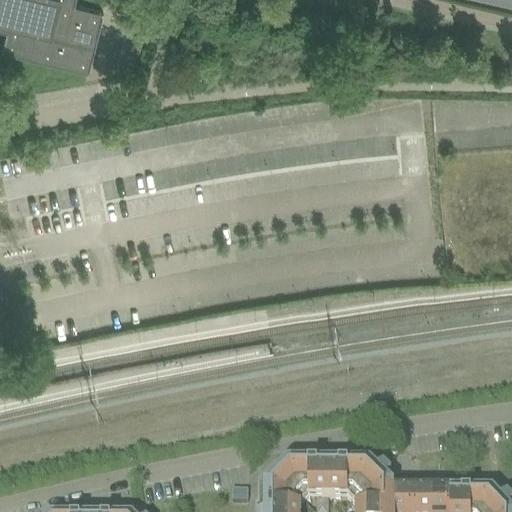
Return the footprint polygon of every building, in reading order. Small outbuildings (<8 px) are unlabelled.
[(0,0),(0,21),(8,23),(1,50),(3,50),(3,49),(87,70),(87,71),(88,71),(103,9),(102,9),(102,10),(74,3),(74,0),(0,0)] [(348,468),(348,462),(348,457),(340,457),(340,468),(348,468)] [(299,511),(300,511),(309,502),(347,502),(356,511),(392,511),(393,494),(393,488),(394,487),(387,480),(388,479),(391,477),(383,469),(377,474),(370,466),(370,462),(348,462),(348,468),(340,468),(332,468),(324,468),(316,468),(309,468),(309,461),(285,461),(279,467),(283,471),(276,478),(269,485),(265,481),(259,486),(259,511),(265,511),(264,511),(299,511)] [(276,478),(283,471),(279,467),(276,464),(269,471),(276,478)] [(269,485),(276,478),(269,471),(262,478),(265,481),(269,485)] [(412,511),(413,480),(406,480),(406,487),(408,490),(408,494),(405,494),(393,494),(392,511),(412,511)] [(431,511),(432,494),(420,494),(418,494),(418,490),(420,487),(420,486),(419,480),(413,480),(412,511),(431,511)] [(451,511),(451,495),(451,487),(451,480),(445,480),(444,487),(446,490),(446,494),(444,494),(432,494),(431,511),(451,511)] [(464,495),(464,487),(451,487),(451,495),(464,495)] [(511,507),(511,503),(506,498),(501,503),(493,495),(493,490),(471,490),(471,495),(464,495),(451,495),(451,511),(508,511),(511,507)]
